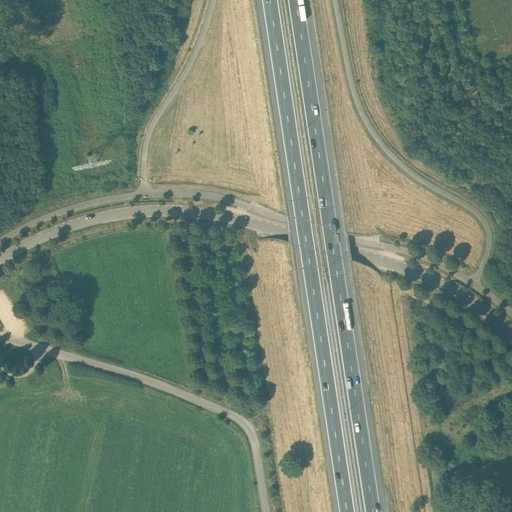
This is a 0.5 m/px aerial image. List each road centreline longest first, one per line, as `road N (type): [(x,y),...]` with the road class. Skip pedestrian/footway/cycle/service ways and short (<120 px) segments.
road 1 (tertiary): [(0,260),(102,217),(209,215),(431,282),(511,338)]
road 2 (motorway): [(269,0),(347,511)]
road 3 (motorway): [(373,511),(295,0)]
road 4 (unclassified): [(265,511),(255,449),(238,421),(126,375),(0,337)]
